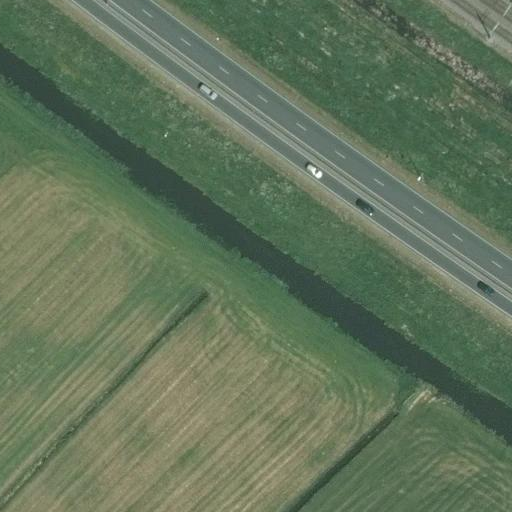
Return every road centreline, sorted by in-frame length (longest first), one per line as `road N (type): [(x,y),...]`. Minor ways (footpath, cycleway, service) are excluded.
road 1 (trunk): [(82,0),(511,309)]
road 2 (trunk): [(511,275),(128,0)]
